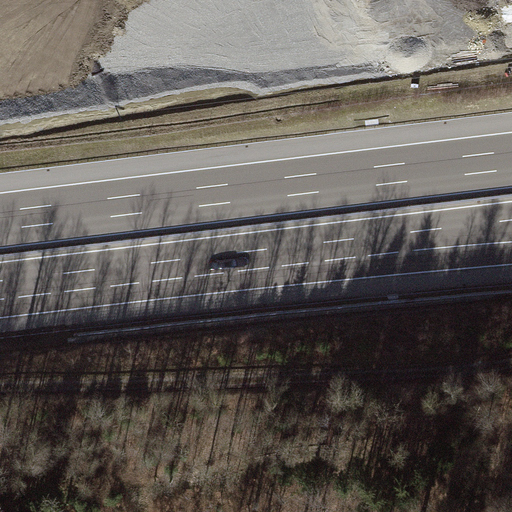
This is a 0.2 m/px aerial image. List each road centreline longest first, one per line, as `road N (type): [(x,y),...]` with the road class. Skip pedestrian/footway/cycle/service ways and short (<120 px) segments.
road 1 (motorway): [(511,169),(0,230)]
road 2 (unclassified): [(0,390),(511,360)]
road 3 (motorway): [(0,281),(410,232)]
